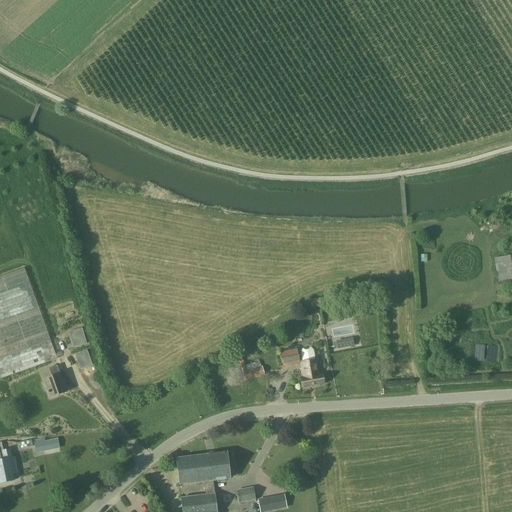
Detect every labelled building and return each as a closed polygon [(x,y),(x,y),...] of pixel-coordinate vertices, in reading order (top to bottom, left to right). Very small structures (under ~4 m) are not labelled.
[(511,255),(494,258),(498,282),(509,280),(511,295),(511,255)] [(0,379),(29,369),(57,359),(24,268),(0,277),(0,379)] [(463,302),(463,282),(433,281),(433,301),(463,302)] [(72,347),(85,343),(81,327),(67,331),(72,347)] [(318,375),(315,360),(314,355),(314,352),(312,350),(310,348),(309,351),(305,351),(302,349),(301,352),(301,356),(302,362),(305,378),(300,379),(302,388),(324,384),(322,374),(318,375)] [(283,367),(300,363),(297,349),(280,353),(283,367)] [(87,350),(74,353),(77,368),(90,365),(87,350)] [(245,382),(265,376),(262,367),(243,373),(245,382)] [(50,397),(67,392),(61,374),(44,379),(50,397)] [(50,440),(35,444),(37,453),(52,450),(50,440)] [(0,482),(2,482),(2,483),(11,482),(11,480),(13,480),(12,474),(17,473),(14,459),(11,459),(10,450),(2,451),(1,443),(0,443),(0,482)] [(216,511),(213,480),(230,478),(227,453),(177,459),(180,484),(204,481),(205,496),(182,498),(183,511),(216,511)] [(239,503),(255,500),(253,488),(237,491),(239,503)] [(260,511),(265,511),(287,508),(284,495),(258,500),(260,511)]
